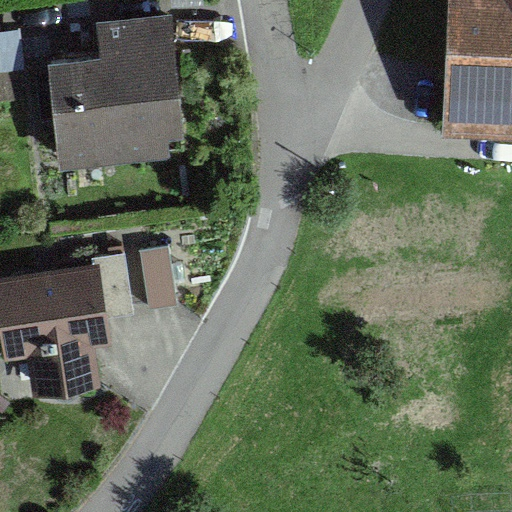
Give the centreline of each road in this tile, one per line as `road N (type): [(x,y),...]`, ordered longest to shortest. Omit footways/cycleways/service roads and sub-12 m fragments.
road 1 (residential): [(234,317),(362,0)]
road 2 (residential): [(234,317),(279,63),(270,0)]
road 3 (residential): [(101,511),(234,317)]
